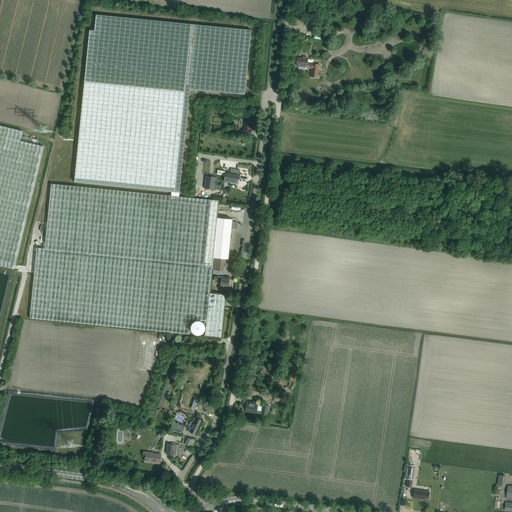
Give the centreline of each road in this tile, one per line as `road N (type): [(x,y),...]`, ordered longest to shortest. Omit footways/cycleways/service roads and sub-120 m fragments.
road 1 (unclassified): [(209,505),(180,477),(218,413),(269,99),(279,94),(289,0)]
road 2 (track): [(189,489),(227,414),(259,267),(279,94)]
